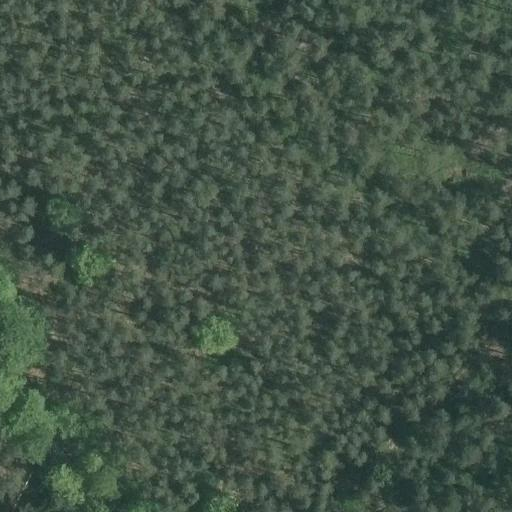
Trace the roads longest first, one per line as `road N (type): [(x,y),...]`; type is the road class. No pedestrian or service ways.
road 1 (track): [(332,511),(511,316)]
road 2 (track): [(120,511),(0,359)]
